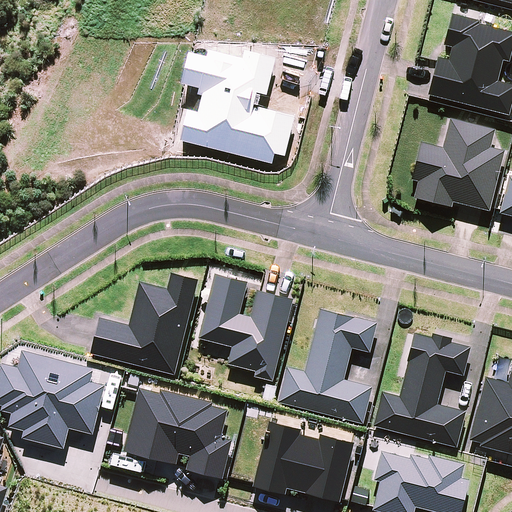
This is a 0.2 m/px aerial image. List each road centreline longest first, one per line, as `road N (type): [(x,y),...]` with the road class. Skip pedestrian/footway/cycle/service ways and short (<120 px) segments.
road 1 (residential): [(0,298),(141,208),(203,205),(324,236)]
road 2 (residential): [(324,236),(382,0)]
road 3 (residential): [(324,236),(511,284)]
